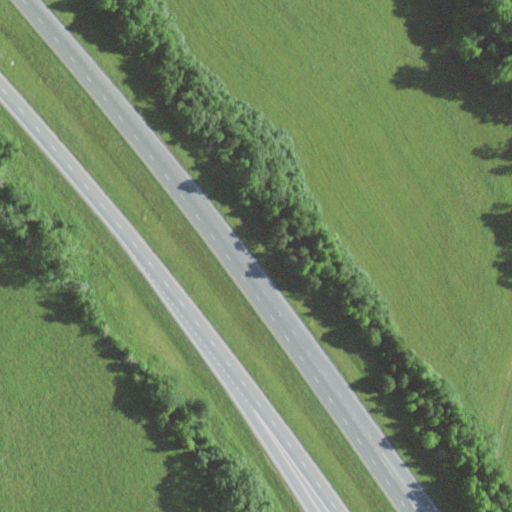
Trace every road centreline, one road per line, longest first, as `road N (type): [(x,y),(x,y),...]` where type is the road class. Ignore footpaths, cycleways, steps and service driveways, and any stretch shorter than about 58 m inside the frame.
road 1 (trunk): [(426,511),(187,178),(36,0)]
road 2 (trunk): [(103,206),(331,511)]
road 3 (trunk): [(0,91),(103,206)]
road 4 (trunk): [(252,398),(318,511)]
